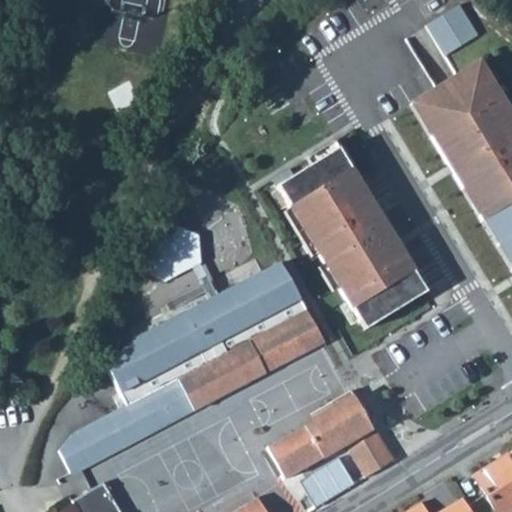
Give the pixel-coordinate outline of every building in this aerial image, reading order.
[(426,24),(444,54),(476,35),(458,5),(426,24)] [(477,61),(409,103),(511,268),(511,116),(511,114),(487,77),(477,61)] [(487,77),(511,114),(511,113),(511,102),(494,73),(487,77)] [(337,149),(276,186),(364,330),(426,292),(337,149)] [(163,217),(141,267),(181,285),(203,234),(163,217)] [(222,287),(261,268),(256,257),(217,276),(222,287)] [(104,364),(125,405),(135,400),(151,430),(322,341),(278,263),(131,339),(104,364)] [(282,479),(284,478),(345,444),(365,477),(393,459),(372,424),(369,425),(353,396),(265,447),(282,479)] [(71,433),(58,449),(70,472),(151,430),(135,400),(125,405),(71,433)] [(511,511),(511,449),(472,474),(496,511),(511,511)] [(301,473),(312,502),(355,486),(344,457),(301,473)] [(118,511),(100,481),(68,499),(70,502),(75,511),(118,511)] [(425,511),(418,500),(399,511),(472,511),(461,494),(432,511),(425,511)] [(264,511),(256,497),(231,511),(264,511)] [(54,511),(75,511),(70,502),(54,511)]
